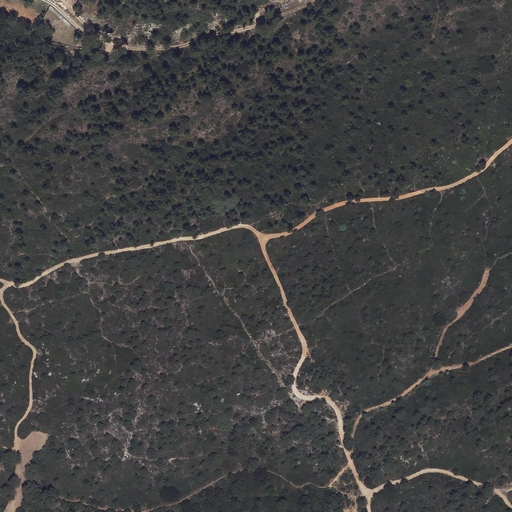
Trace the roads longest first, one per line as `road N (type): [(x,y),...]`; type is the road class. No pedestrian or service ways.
road 1 (track): [(511,139),(486,165),(441,189),(345,202),(263,238),(236,226),(79,258),(0,291)]
road 2 (track): [(263,238),(305,344),(294,388),(335,405),(348,453),(362,411),(434,369)]
road 3 (track): [(9,511),(21,476),(15,428),(30,404),(34,353),(0,296)]
road 4 (track): [(145,511),(232,471),(266,469),(295,486),(324,487),(350,462)]
road 5 (track): [(511,510),(493,490),(449,472),(424,471),(364,490)]
